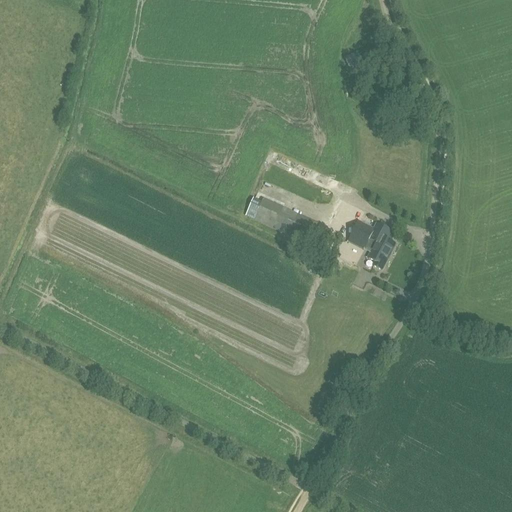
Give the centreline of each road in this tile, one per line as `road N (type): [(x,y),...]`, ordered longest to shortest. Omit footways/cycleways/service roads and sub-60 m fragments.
road 1 (unclassified): [(308,488),(0,322)]
road 2 (unclassified): [(308,488),(413,301),(431,235)]
road 3 (track): [(382,0),(436,121),(431,235)]
